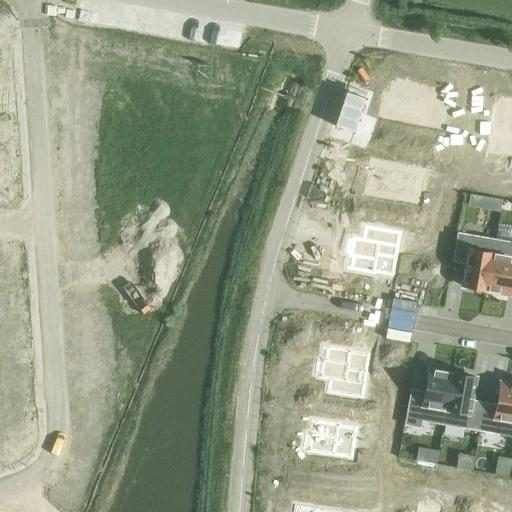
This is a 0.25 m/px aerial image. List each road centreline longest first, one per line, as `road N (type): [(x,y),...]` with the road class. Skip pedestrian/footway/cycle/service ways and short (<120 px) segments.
road 1 (residential): [(21,0),(55,433),(52,458),(0,487)]
road 2 (residential): [(266,293),(342,35)]
road 3 (residential): [(266,293),(511,340)]
road 4 (residential): [(238,511),(266,293)]
road 5 (residential): [(511,64),(342,35)]
road 6 (residential): [(180,0),(342,35)]
